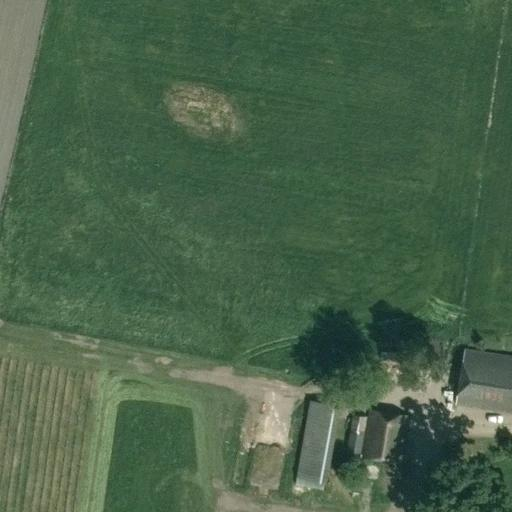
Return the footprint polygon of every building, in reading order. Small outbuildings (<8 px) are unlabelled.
[(457,403),(511,411),(511,356),(465,349),(457,403)] [(318,406),(316,489),(337,490),(339,406),(318,406)] [(372,408),(365,455),(402,460),(409,414),(372,408)] [(346,453),(361,455),(367,417),(353,414),(346,453)] [(268,432),(264,444),(280,448),(283,437),(268,432)] [(511,454),(511,439),(495,441),(496,455),(511,454)]
